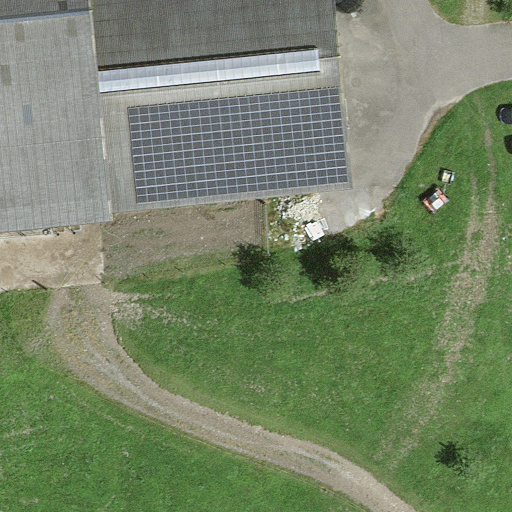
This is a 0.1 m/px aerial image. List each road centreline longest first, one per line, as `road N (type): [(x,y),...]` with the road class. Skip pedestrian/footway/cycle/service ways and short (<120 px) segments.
road 1 (track): [(496,66),(437,95),(350,204),(316,228),(116,255),(78,281),(66,336),(97,389),(167,429),(309,470),(379,511)]
road 2 (track): [(402,0),(430,42),(496,66),(511,63)]
